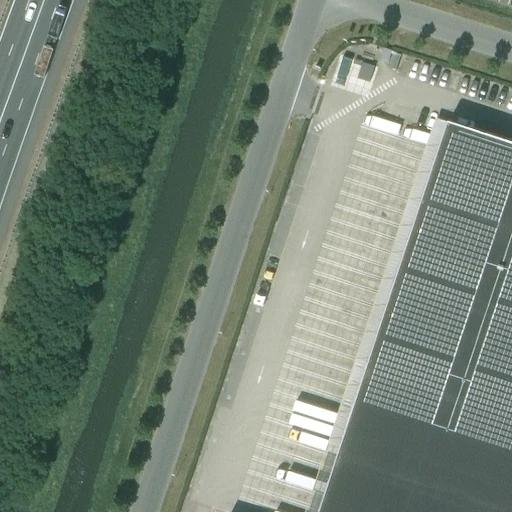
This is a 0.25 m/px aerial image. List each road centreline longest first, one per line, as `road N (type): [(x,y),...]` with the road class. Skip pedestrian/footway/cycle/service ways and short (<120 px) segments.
road 1 (unclassified): [(143,511),(310,0)]
road 2 (motorway): [(0,177),(61,0)]
road 3 (unclassified): [(341,0),(511,52)]
